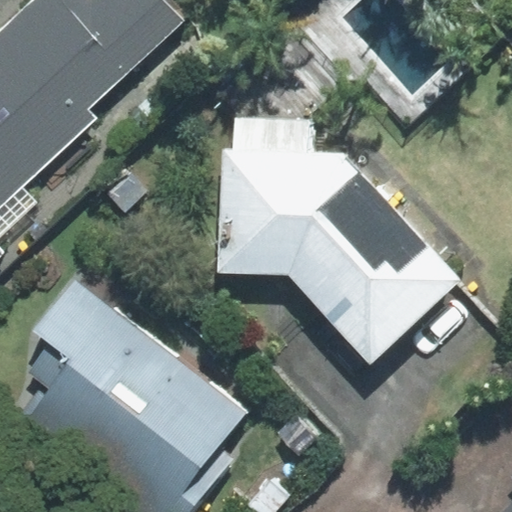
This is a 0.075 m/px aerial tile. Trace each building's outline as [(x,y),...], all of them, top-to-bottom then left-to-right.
[(32,0),(0,30),(0,254),(3,252),(0,249),(0,236),(36,203),(22,188),(97,119),(89,110),(185,21),(165,0),(32,0)] [(430,0),(332,0),(313,19),(417,129),(489,61),(430,0)] [(457,279),(340,153),(315,152),(316,120),(235,117),(234,150),(224,150),(220,270),(290,272),(370,359),(457,279)] [(246,413),(74,285),(40,332),(52,341),(29,373),(44,384),(22,413),(143,503),(158,483),(193,509),(233,456),(221,446),(246,413)] [(191,511),(193,509),(158,483),(143,503),(136,511),(191,511)]
